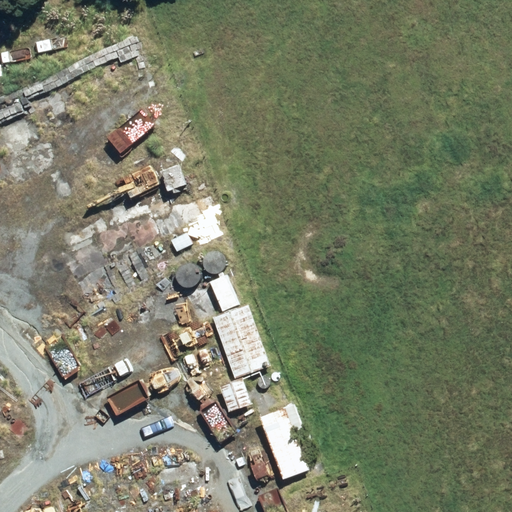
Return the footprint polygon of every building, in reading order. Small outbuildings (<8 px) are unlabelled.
[(196,320),(229,307),(222,289),(189,302),(196,320)] [(250,305),(214,319),(219,332),(192,342),(189,333),(179,337),(189,366),(221,353),(232,383),(273,368),(250,305)] [(244,382),(222,391),(230,413),(253,405),(244,382)] [(297,404),(259,420),(286,485),(312,474),(297,438),(309,433),(297,404)] [(167,506),(202,495),(192,463),(157,473),(167,506)]
